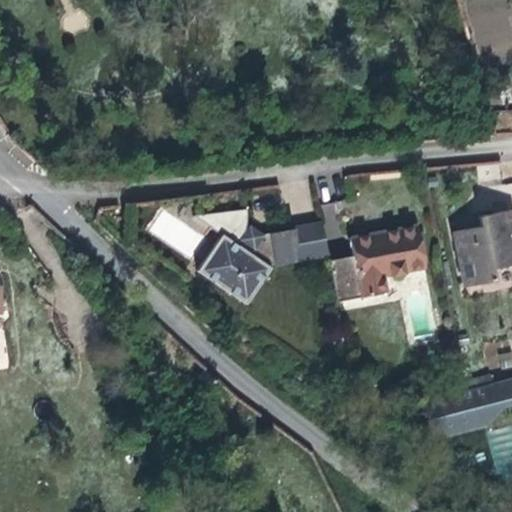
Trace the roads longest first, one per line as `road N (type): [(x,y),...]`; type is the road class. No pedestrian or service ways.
road 1 (unclassified): [(405,511),(32,189)]
road 2 (residential): [(32,189),(73,194),(511,146)]
